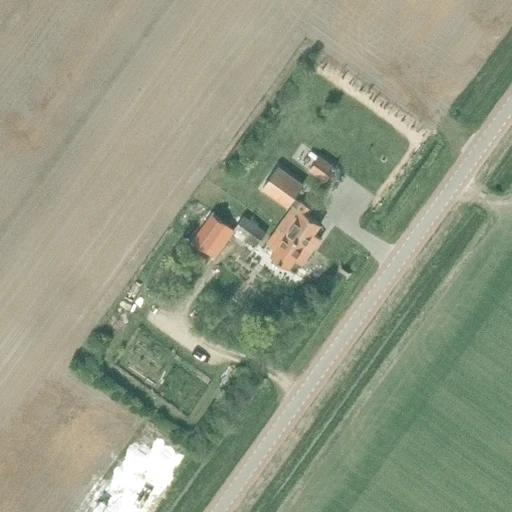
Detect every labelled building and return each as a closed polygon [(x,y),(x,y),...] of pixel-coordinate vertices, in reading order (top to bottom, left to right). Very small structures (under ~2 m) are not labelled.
[(346,123),(338,134),(349,141),(356,130),(346,123)] [(319,156),(309,171),(325,183),(335,168),(319,156)] [(294,207),(277,229),(311,253),(321,240),(314,235),(320,226),(307,216),(311,210),(298,201),(297,202),(292,198),(301,186),(276,168),(261,190),(286,207),(289,203),(294,207)] [(244,216),(231,234),(244,243),(246,240),(256,247),(268,229),(248,214),(246,217),(244,216)] [(311,253),(277,229),(263,250),(271,256),(270,258),(288,271),(295,261),(302,266),(311,253)]
